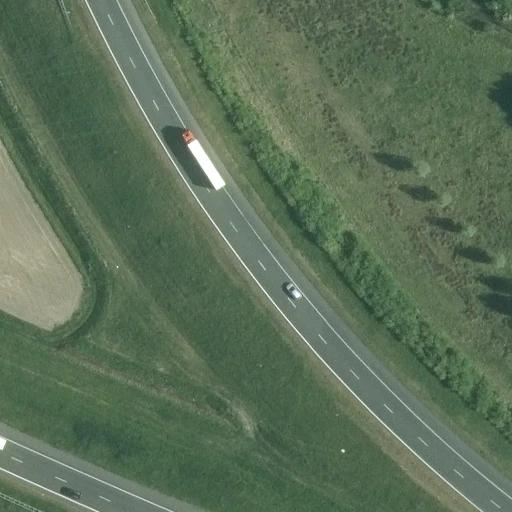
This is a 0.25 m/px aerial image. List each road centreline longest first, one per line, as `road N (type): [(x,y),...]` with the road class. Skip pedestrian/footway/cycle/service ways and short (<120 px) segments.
road 1 (motorway): [(510,511),(392,421),(258,271),(97,0)]
road 2 (motorway): [(135,511),(0,452)]
